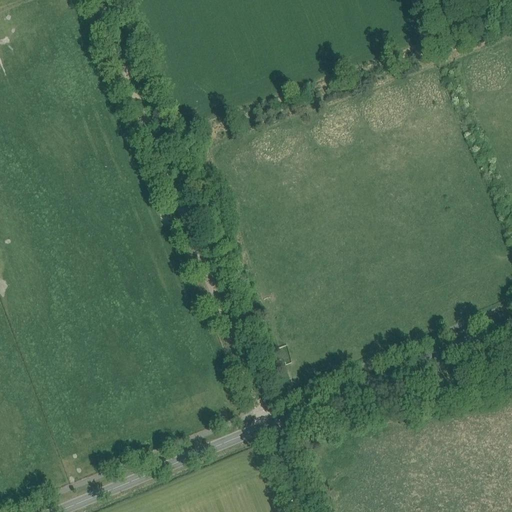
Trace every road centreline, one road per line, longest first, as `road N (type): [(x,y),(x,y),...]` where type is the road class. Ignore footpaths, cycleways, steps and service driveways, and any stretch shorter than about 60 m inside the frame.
road 1 (track): [(101,0),(303,511)]
road 2 (tertiary): [(51,511),(511,318)]
